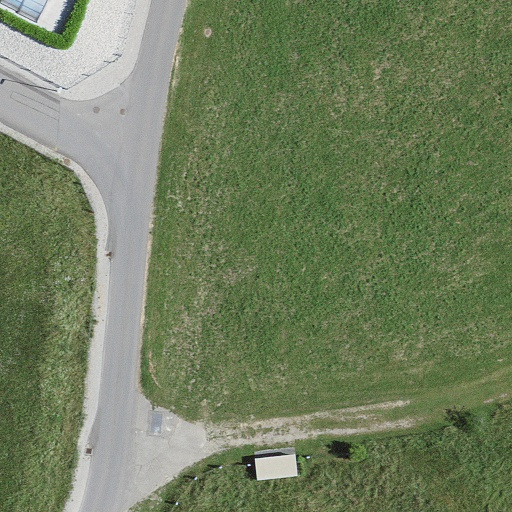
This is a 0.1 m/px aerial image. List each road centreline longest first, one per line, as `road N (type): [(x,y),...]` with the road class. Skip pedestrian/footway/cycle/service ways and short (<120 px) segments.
road 1 (unclassified): [(96,511),(119,393),(140,155)]
road 2 (residential): [(140,155),(0,81)]
road 3 (unclassified): [(140,155),(171,0)]
